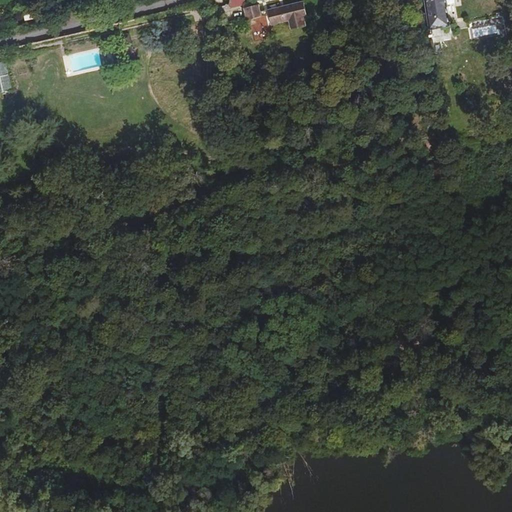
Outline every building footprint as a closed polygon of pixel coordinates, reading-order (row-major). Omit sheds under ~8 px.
[(302,0),(267,9),(271,23),(273,23),(275,30),(292,26),(291,20),(306,16),(302,0)] [(445,0),(425,0),(427,12),(424,12),(425,20),(428,19),(429,28),(431,28),(447,25),(449,25),(445,0)] [(259,7),(244,10),(247,22),(261,18),(259,7)] [(469,22),(473,40),(507,33),(504,15),(469,22)] [(447,25),(431,28),(433,37),(449,34),(447,25)] [(5,60),(0,61),(0,96),(13,93),(5,60)]
